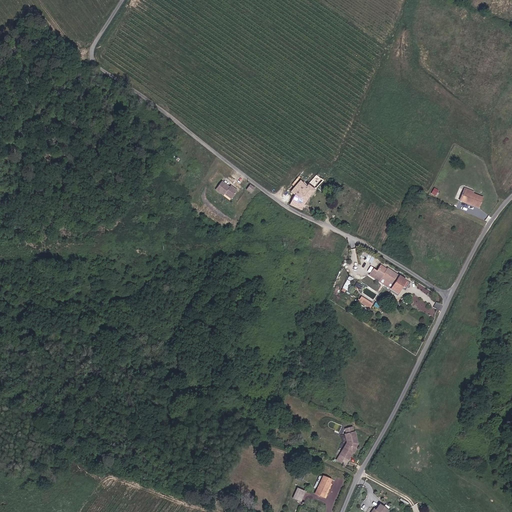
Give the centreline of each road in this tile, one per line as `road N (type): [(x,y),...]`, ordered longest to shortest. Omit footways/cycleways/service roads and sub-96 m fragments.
road 1 (unclassified): [(449,296),(286,206),(111,76),(92,53),(123,0)]
road 2 (track): [(0,290),(84,302),(138,293),(224,159)]
road 3 (unclassified): [(342,511),(449,296)]
